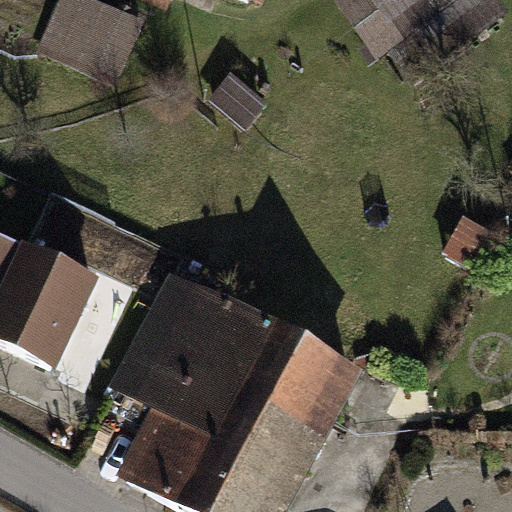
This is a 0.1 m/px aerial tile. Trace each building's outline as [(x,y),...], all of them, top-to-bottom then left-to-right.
[(146,31),(80,0),(65,0),(40,54),(118,90),(146,31)] [(236,0),(265,12),(269,0),(236,0)] [(337,0),(332,4),(378,69),(391,60),(413,92),(511,23),(511,20),(498,0),(337,0)] [(28,256),(0,243),(0,313),(0,314),(28,256)] [(95,285),(29,254),(28,256),(0,314),(0,349),(53,375),(95,285)] [(176,285),(117,395),(164,420),(130,482),(185,511),(277,511),(350,379),(176,285)]
